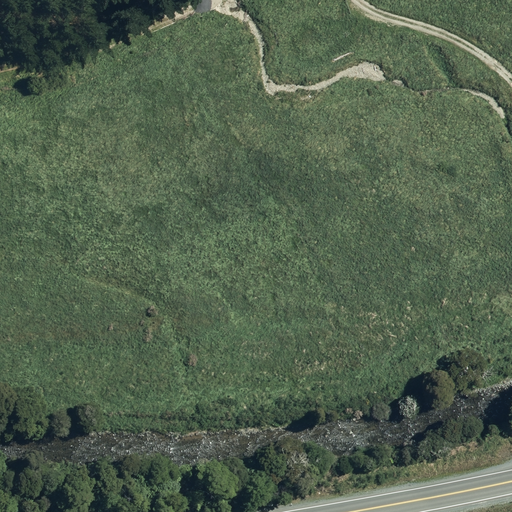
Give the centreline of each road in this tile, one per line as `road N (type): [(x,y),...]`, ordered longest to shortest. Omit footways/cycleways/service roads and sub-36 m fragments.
road 1 (track): [(0,69),(123,36),(204,0)]
road 2 (trunk): [(325,511),(511,473)]
